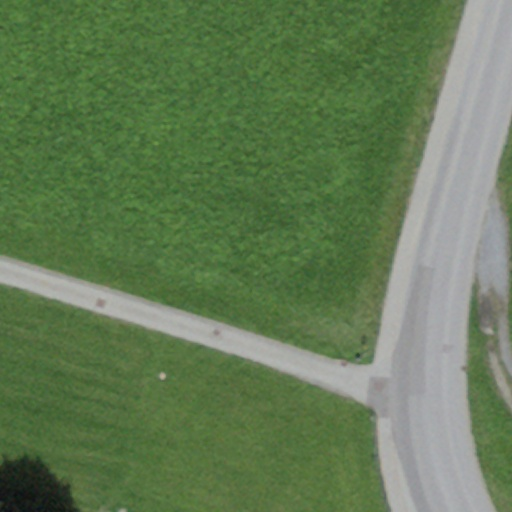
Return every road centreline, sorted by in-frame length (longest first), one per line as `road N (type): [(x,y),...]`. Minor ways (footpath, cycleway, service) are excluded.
road 1 (residential): [(0,273),(433,411)]
road 2 (unclassified): [(433,411),(442,286),(511,10)]
road 3 (track): [(460,195),(492,245),(501,357),(511,385)]
